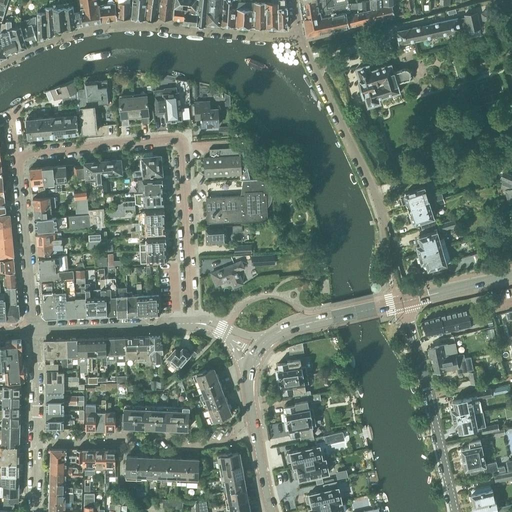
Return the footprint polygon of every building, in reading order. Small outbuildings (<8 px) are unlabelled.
[(0,0),(0,9),(5,11),(8,0),(0,0)] [(54,29),(54,17),(53,17),(53,7),(53,0),(50,0),(49,7),(45,7),(46,36),(46,37),(47,37),(46,37),(55,33),(54,29)] [(76,26),(83,24),(79,0),(77,0),(77,1),(78,1),(78,5),(79,11),(74,13),(76,26)] [(79,0),(83,24),(101,22),(101,21),(99,5),(97,5),(96,0),(79,0)] [(108,4),(99,5),(101,21),(117,19),(117,17),(116,3),(115,3),(114,2),(114,0),(112,0),(109,0),(108,1),(108,3),(108,4)] [(118,0),(118,17),(130,17),(130,0),(118,0)] [(144,19),(146,0),(132,0),(132,18),(144,19)] [(146,0),(144,19),(145,19),(157,20),(158,0),(146,0)] [(175,7),(175,0),(160,0),(159,18),(173,20),(173,19),(175,7)] [(197,24),(199,0),(175,0),(175,7),(185,8),(183,20),(183,23),(197,24)] [(206,24),(207,0),(199,0),(197,24),(197,25),(205,26),(206,24)] [(207,0),(206,24),(220,25),(221,10),(221,0),(207,0)] [(221,0),(221,10),(220,25),(235,26),(236,0),(221,0)] [(272,0),(272,2),(266,2),(266,28),(279,29),(279,17),(278,0),(272,0)] [(278,0),(279,17),(279,29),(288,28),(287,8),(285,0),(278,0)] [(310,0),(301,2),(303,18),(304,18),(315,16),(314,11),(320,10),(321,9),(327,9),(325,0),(310,0)] [(405,0),(408,9),(414,8),(412,0),(405,0)] [(64,4),(67,27),(76,26),(74,13),(79,11),(78,5),(73,6),(73,2),(64,4)] [(237,2),(235,26),(251,27),(252,10),(252,3),(237,2)] [(266,28),(266,2),(255,2),(254,27),(266,28)] [(304,18),(307,36),(333,31),(330,15),(337,14),(346,12),(350,11),(349,3),(327,7),(327,9),(321,9),(320,10),(314,11),(315,16),(304,18)] [(53,8),(54,17),(54,29),(67,27),(64,4),(53,5),(53,8)] [(370,10),(365,11),(368,22),(394,15),(392,4),(383,5),(383,6),(377,7),(370,8),(370,10)] [(38,39),(46,37),(46,36),(45,7),(43,6),(43,12),(38,13),(38,39)] [(175,7),(173,19),(183,20),(185,8),(175,7)] [(355,13),(354,10),(352,10),(350,11),(346,12),(349,27),(358,25),(355,13)] [(365,11),(355,13),(358,25),(368,22),(365,11)] [(346,12),(337,14),(341,29),(344,28),(349,27),(346,12)] [(457,18),(396,32),(399,44),(460,31),(460,30),(467,28),(468,31),(469,37),(481,34),(480,28),(477,12),(464,15),(465,17),(457,19),(457,18)] [(489,12),(481,13),(483,20),(490,18),(489,12)] [(341,29),(337,14),(330,15),(333,31),(341,29)] [(26,44),(21,25),(12,27),(11,20),(13,16),(11,15),(8,20),(6,20),(6,21),(7,31),(10,30),(11,37),(14,36),(18,50),(18,49),(27,46),(26,44)] [(21,25),(26,44),(37,40),(33,25),(36,24),(36,17),(20,22),(21,25)] [(2,41),(6,54),(15,50),(15,51),(18,50),(14,36),(11,37),(10,30),(7,31),(6,21),(6,22),(2,23),(1,32),(2,40),(2,41)] [(356,68),(357,72),(367,107),(380,103),(379,99),(400,93),(397,83),(409,79),(411,76),(409,70),(405,68),(394,72),(391,64),(370,70),(368,65),(356,68)] [(79,108),(94,107),(94,104),(109,102),(107,80),(85,83),(85,89),(77,90),(78,103),(79,108)] [(73,81),(50,89),(55,100),(62,97),(64,105),(78,103),(77,90),(73,81)] [(164,89),(154,90),(156,114),(165,114),(165,122),(182,120),(182,119),(190,118),(189,107),(181,108),(180,92),(177,92),(177,87),(164,88),(164,89)] [(147,95),(134,96),(136,116),(142,116),(143,124),(150,123),(147,95)] [(119,98),(122,126),(129,125),(129,117),(136,116),(134,96),(119,98)] [(202,120),(202,125),(219,125),(218,109),(210,110),(209,102),(195,102),(196,118),(201,118),(201,120),(202,120)] [(94,107),(79,108),(82,133),(97,131),(94,107)] [(65,115),(66,134),(78,133),(76,114),(75,114),(74,111),(70,111),(71,111),(70,114),(65,115)] [(66,134),(65,115),(59,115),(58,112),(55,113),(54,116),(52,116),(53,136),(66,134)] [(53,136),(52,116),(49,116),(47,113),(44,114),(43,117),(38,118),(40,137),(53,136)] [(28,138),(40,137),(38,118),(33,118),(32,115),(28,115),(28,118),(28,119),(26,119),(28,138)] [(205,175),(241,174),(241,179),(250,179),(243,151),(241,151),(241,150),(240,151),(240,148),(210,149),(211,157),(204,157),(205,175)] [(143,167),(161,165),(161,162),(162,161),(161,158),(160,157),(160,156),(142,157),(143,167)] [(104,161),(101,161),(102,174),(121,173),(120,160),(109,161),(108,160),(105,160),(104,161)] [(84,163),(84,165),(86,179),(85,179),(86,181),(97,180),(97,182),(102,182),(102,179),(103,178),(102,174),(101,161),(95,162),(94,161),(91,161),(90,162),(84,163)] [(66,165),(54,166),(55,183),(56,183),(56,191),(62,191),(61,182),(67,182),(66,165)] [(75,180),(85,179),(86,179),(84,165),(74,166),(75,180)] [(161,165),(143,167),(144,176),(162,175),(161,165)] [(55,183),(54,166),(43,167),(44,184),(55,183)] [(44,184),(43,167),(30,168),(31,185),(44,184)] [(143,193),(163,191),(166,189),(166,185),(163,185),(162,184),(163,184),(162,178),(142,180),(142,181),(143,193)] [(210,229),(223,228),(223,221),(268,219),(267,207),(268,207),(269,206),(269,205),(270,204),(271,202),(272,201),(272,199),(272,198),(272,197),(273,196),(273,195),(273,194),(272,193),(272,191),(272,190),(271,189),(271,188),(271,187),(270,186),(269,184),(268,183),(266,181),(266,179),(272,178),(250,179),(241,179),(241,180),(244,180),(242,195),(206,197),(208,222),(209,222),(210,229)] [(111,179),(102,180),(103,191),(112,190),(111,179)] [(404,196),(398,197),(400,204),(406,203),(408,209),(443,198),(442,194),(433,196),(429,193),(426,194),(424,187),(405,193),(404,195),(404,196)] [(66,215),(35,218),(36,230),(65,227),(65,229),(90,227),(89,213),(87,190),(74,191),(76,214),(66,215)] [(143,193),(134,193),(136,203),(144,206),(164,204),(163,198),(167,197),(166,193),(163,192),(163,191),(143,193)] [(55,196),(33,198),(34,208),(51,207),(56,207),(55,196)] [(434,218),(431,209),(434,209),(436,205),(444,203),(443,200),(443,198),(408,209),(410,215),(404,216),(406,224),(412,222),(415,224),(434,218)] [(123,201),(119,205),(119,209),(119,210),(125,210),(136,209),(135,200),(123,201)] [(51,207),(34,208),(35,218),(66,215),(66,210),(52,211),(51,207)] [(104,208),(89,213),(90,227),(105,225),(105,217),(104,210),(104,208)] [(138,213),(139,223),(165,222),(164,209),(144,210),(138,213)] [(0,226),(11,225),(10,214),(0,214),(0,226)] [(455,219),(438,224),(440,231),(457,226),(455,219)] [(165,222),(139,223),(139,230),(131,231),(132,237),(140,237),(140,235),(165,233),(165,229),(165,222)] [(11,225),(0,226),(0,236),(12,235),(11,225)] [(226,228),(223,228),(210,229),(207,229),(207,242),(226,241),(226,228)] [(61,231),(36,234),(37,244),(62,242),(70,241),(69,237),(62,238),(61,237),(61,231)] [(415,245),(418,254),(430,251),(440,248),(446,246),(444,238),(439,239),(437,231),(418,236),(420,244),(415,245)] [(0,236),(0,246),(13,245),(12,235),(0,236)] [(146,243),(140,244),(141,251),(166,249),(166,241),(166,237),(146,238),(146,243)] [(89,246),(100,246),(100,238),(89,239),(89,246)] [(62,242),(37,244),(38,254),(56,252),(61,252),(60,247),(62,247),(62,246),(70,245),(70,241),(62,242)] [(0,246),(0,256),(14,255),(13,245),(0,246)] [(253,245),(235,245),(236,254),(253,253),(253,245)] [(425,262),(428,270),(447,264),(446,263),(451,262),(446,246),(440,248),(430,251),(418,254),(421,263),(425,262)] [(167,257),(166,249),(141,251),(141,263),(167,261),(167,257)] [(447,266),(449,272),(482,262),(479,252),(458,259),(459,262),(447,266)] [(38,257),(40,271),(68,268),(67,254),(38,257)] [(14,268),(15,267),(14,258),(0,259),(0,272),(14,271),(14,268)] [(96,268),(107,267),(107,258),(96,258),(96,268)] [(241,261),(211,273),(216,285),(231,279),(234,287),(243,283),(237,270),(243,268),(241,261)] [(55,281),(64,280),(74,279),(73,270),(40,273),(41,282),(55,281)] [(84,270),(76,271),(76,278),(85,278),(84,270)] [(4,274),(5,288),(17,287),(16,272),(4,274)] [(116,278),(105,278),(105,279),(107,314),(117,314),(116,278)] [(77,316),(75,298),(75,292),(74,282),(74,279),(64,280),(65,283),(65,290),(66,308),(66,312),(66,316),(77,316)] [(107,314),(105,279),(101,279),(102,290),(95,290),(97,315),(107,314)] [(65,283),(64,280),(55,281),(57,317),(66,316),(66,312),(66,308),(65,290),(65,283)] [(55,281),(41,282),(44,315),(46,317),(57,317),(55,281)] [(378,281),(374,282),(371,285),(372,289),(375,291),(379,291),(381,287),(381,283),(378,281)] [(87,315),(85,284),(81,284),(81,292),(75,292),(75,298),(77,316),(87,315)] [(89,284),(85,284),(87,315),(96,315),(95,290),(90,290),(89,284)] [(141,284),(137,284),(137,294),(138,315),(149,314),(148,294),(142,295),(141,284)] [(5,302),(6,320),(17,320),(20,317),(17,287),(5,288),(6,296),(5,296),(5,302)] [(126,287),(116,288),(117,316),(127,315),(127,295),(126,287)] [(153,287),(147,287),(148,294),(149,314),(159,314),(159,301),(157,301),(157,294),(153,294),(153,287)] [(127,295),(127,315),(138,315),(137,294),(135,294),(135,295),(132,295),(132,292),(127,292),(127,295)] [(440,316),(424,321),(426,336),(471,326),(468,310),(444,316),(443,312),(439,313),(440,316)] [(138,337),(139,357),(139,361),(146,361),(146,359),(148,358),(148,361),(146,363),(146,368),(150,368),(150,336),(143,337),(142,336),(140,337),(139,337),(138,337)] [(150,336),(150,368),(155,368),(155,361),(162,361),(162,358),(162,352),(164,352),(166,350),(166,345),(164,343),(161,343),(160,336),(150,336)] [(116,338),(116,355),(117,360),(117,361),(126,361),(126,357),(126,337),(116,338)] [(139,357),(138,337),(131,337),(128,337),(126,337),(126,357),(136,357),(136,359),(134,361),(134,367),(139,366),(139,361),(139,357)] [(87,339),(88,356),(88,371),(92,371),(92,355),(97,355),(97,338),(87,339)] [(97,338),(97,355),(102,355),(102,365),(107,365),(107,363),(107,355),(106,338),(97,338)] [(116,355),(116,338),(106,338),(107,355),(107,363),(111,363),(111,360),(117,360),(116,355)] [(57,339),(44,340),(45,356),(58,356),(57,339)] [(58,362),(58,370),(64,370),(68,370),(67,339),(57,339),(58,356),(58,362)] [(67,339),(68,370),(73,369),(72,356),(78,356),(77,339),(67,339)] [(88,356),(87,339),(77,339),(78,356),(78,364),(80,364),(81,372),(88,372),(88,371),(88,356)] [(21,340),(0,341),(0,381),(24,380),(21,340)] [(447,344),(428,348),(430,359),(443,356),(444,359),(455,357),(456,362),(465,360),(464,358),(463,354),(458,355),(455,342),(447,344)] [(275,370),(276,379),(281,378),(291,377),(307,374),(305,366),(301,366),(300,359),(305,358),(302,343),(295,345),(289,347),(291,360),(287,360),(288,362),(278,363),(279,369),(275,370)] [(175,348),(167,358),(179,367),(190,354),(182,348),(179,352),(175,348)] [(456,362),(455,357),(444,359),(443,356),(430,359),(433,372),(457,368),(458,373),(474,370),(471,357),(464,358),(465,360),(456,362)] [(58,362),(46,362),(46,370),(58,370),(58,362)] [(207,369),(193,374),(198,388),(219,380),(214,368),(207,371),(207,369)] [(64,370),(58,370),(46,370),(46,382),(64,382),(79,382),(79,377),(64,377),(64,370)] [(469,372),(471,384),(479,383),(477,371),(469,372)] [(293,393),(300,392),(301,396),(310,395),(310,390),(305,391),(304,384),(308,383),(307,374),(291,377),(281,378),(276,379),(278,388),(281,387),(282,393),(292,391),(293,393)] [(223,391),(219,380),(198,388),(202,399),(208,397),(223,391)] [(46,382),(46,391),(64,391),(64,385),(78,385),(78,389),(84,389),(84,384),(79,384),(79,382),(64,382),(46,382)] [(127,383),(118,383),(118,397),(127,397),(127,395),(127,384),(127,383)] [(21,385),(3,384),(3,389),(0,389),(0,394),(2,395),(3,395),(21,395),(21,385)] [(471,413),(480,412),(482,411),(479,398),(492,396),(491,388),(476,391),(478,398),(475,398),(474,397),(472,398),(471,397),(452,401),(454,408),(450,408),(452,417),(458,416),(471,413)] [(46,401),(84,401),(84,396),(64,396),(64,391),(46,391),(46,401)] [(227,402),(223,391),(208,397),(202,399),(207,410),(227,402)] [(20,405),(21,395),(3,395),(2,395),(0,394),(0,398),(2,398),(2,405),(4,405),(20,405)] [(295,404),(285,406),(286,412),(283,412),(284,422),(311,416),(310,407),(309,408),(308,401),(311,400),(310,395),(301,396),(295,397),(295,398),(295,402),(295,404)] [(106,430),(106,411),(106,401),(106,399),(102,399),(102,404),(97,404),(96,429),(106,430)] [(46,410),(64,410),(64,404),(84,404),(84,401),(46,401),(46,410)] [(111,402),(106,401),(106,411),(106,430),(115,430),(116,411),(111,411),(111,402)] [(232,414),(227,402),(207,410),(211,423),(225,418),(224,416),(232,414)] [(96,429),(97,404),(87,403),(87,411),(86,429),(96,429)] [(20,415),(20,405),(4,405),(2,405),(2,410),(0,409),(0,414),(2,415),(4,415),(20,415)] [(136,405),(125,405),(125,413),(123,413),(123,420),(124,420),(124,427),(135,427),(136,405)] [(145,428),(146,405),(136,405),(135,427),(145,428)] [(156,428),(157,406),(146,405),(145,428),(156,428)] [(157,406),(156,428),(167,429),(167,406),(157,406)] [(178,407),(167,406),(167,429),(177,429),(178,407)] [(189,407),(178,407),(177,429),(188,429),(189,419),(190,419),(190,412),(189,412),(189,407)] [(64,410),(46,410),(46,419),(74,420),(84,420),(84,410),(79,410),(79,417),(72,417),(72,415),(64,415),(64,410)] [(482,411),(480,412),(471,413),(458,416),(452,417),(454,426),(458,425),(459,432),(478,428),(481,427),(486,426),(483,411),(482,411)] [(20,425),(20,415),(4,415),(2,415),(0,414),(0,418),(2,419),(2,425),(7,425),(20,425)] [(311,416),(284,422),(286,430),(289,430),(291,436),(301,434),(301,436),(313,433),(312,425),(313,425),(311,416)] [(46,419),(46,429),(64,429),(64,423),(74,423),(74,420),(46,419)] [(498,423),(486,426),(481,427),(483,433),(499,430),(498,423)] [(20,435),(20,425),(7,425),(2,425),(1,430),(0,429),(0,434),(1,435),(8,435),(20,435)] [(341,432),(314,438),(315,440),(315,443),(323,441),(324,443),(343,439),(341,432)] [(20,445),(20,435),(8,435),(1,435),(0,434),(0,438),(1,438),(1,444),(12,445),(20,445)] [(469,446),(460,448),(465,469),(470,468),(471,474),(484,471),(485,474),(505,470),(504,466),(498,467),(496,461),(485,464),(480,439),(468,442),(469,446)] [(12,445),(1,444),(1,453),(20,454),(20,445),(12,445)] [(318,448),(289,454),(289,457),(288,457),(289,462),(291,461),(293,467),(298,466),(321,461),(318,448)] [(51,461),(67,462),(83,462),(83,468),(83,449),(77,449),(77,456),(67,456),(67,449),(51,449),(51,453),(51,461)] [(95,468),(96,449),(85,449),(85,474),(89,474),(95,474),(95,468)] [(96,449),(95,468),(101,468),(101,491),(105,491),(105,468),(105,450),(96,449)] [(115,450),(105,450),(105,468),(105,491),(109,491),(109,476),(115,476),(115,450)] [(217,454),(220,468),(241,464),(239,452),(232,453),(231,451),(217,454)] [(1,462),(12,462),(19,462),(20,454),(1,453),(1,462)] [(138,456),(127,456),(126,461),(123,461),(123,467),(125,467),(125,470),(126,470),(126,479),(129,479),(129,483),(136,483),(137,479),(138,456)] [(138,456),(137,479),(147,479),(147,456),(138,456)] [(147,456),(147,479),(157,480),(157,477),(158,457),(147,456)] [(167,480),(168,457),(158,457),(157,477),(157,480),(167,480)] [(168,457),(167,480),(177,481),(177,478),(177,458),(168,457)] [(188,458),(177,458),(177,478),(177,481),(187,481),(187,478),(188,458)] [(198,458),(188,458),(187,478),(187,481),(198,481),(198,473),(199,473),(199,470),(201,470),(202,464),(198,464),(198,458)] [(321,461),(298,466),(298,468),(296,469),(297,475),(300,475),(302,480),(328,474),(325,460),(321,461)] [(50,468),(50,471),(66,472),(78,472),(78,470),(76,467),(66,467),(67,462),(51,461),(49,462),(49,467),(50,468)] [(19,475),(19,462),(12,462),(1,462),(0,475),(11,475),(19,475)] [(220,468),(222,479),(244,475),(241,464),(220,468)] [(345,469),(334,471),(336,479),(347,477),(345,469)] [(66,472),(50,471),(50,481),(66,482),(66,477),(83,478),(83,474),(83,472),(73,472),(66,472)] [(511,471),(494,475),(495,482),(511,478),(511,471)] [(11,475),(0,475),(0,479),(0,478),(0,484),(19,485),(19,475),(11,475)] [(222,479),(224,491),(246,487),(244,475),(222,479)] [(50,488),(50,491),(82,492),(82,487),(66,486),(66,482),(50,481),(50,482),(49,482),(48,487),(50,488)] [(307,495),(305,497),(307,503),(308,504),(311,503),(312,507),(312,508),(339,502),(342,501),(338,487),(336,481),(323,484),(325,490),(321,491),(309,494),(309,495),(307,495)] [(0,484),(0,494),(19,495),(19,485),(0,484)] [(490,485),(471,490),(472,493),(471,493),(474,506),(472,507),(473,511),(493,511),(498,511),(497,511),(498,511),(511,508),(511,504),(497,508),(496,501),(495,501),(492,489),(491,489),(490,485)] [(226,503),(248,499),(246,487),(224,491),(226,503)] [(114,511),(120,511),(121,504),(122,504),(125,502),(125,498),(121,497),(121,491),(115,491),(115,498),(114,511)] [(50,501),(66,501),(72,502),(72,497),(82,497),(82,493),(50,492),(50,495),(49,495),(49,500),(50,500),(50,501)] [(95,507),(95,493),(85,493),(84,511),(94,511),(95,507)] [(0,511),(8,511),(9,498),(4,498),(4,510),(0,509),(0,511)] [(19,503),(19,498),(9,498),(8,511),(18,511),(19,511),(14,510),(15,503),(19,503)] [(248,499),(226,503),(227,511),(244,511),(250,511),(248,499)] [(208,511),(206,501),(196,500),(196,511),(208,511)] [(50,508),(50,511),(66,511),(76,511),(78,511),(78,507),(66,507),(66,501),(50,501),(50,502),(48,502),(48,507),(50,508)] [(341,511),(339,502),(312,508),(312,507),(309,508),(310,511),(341,511)]
